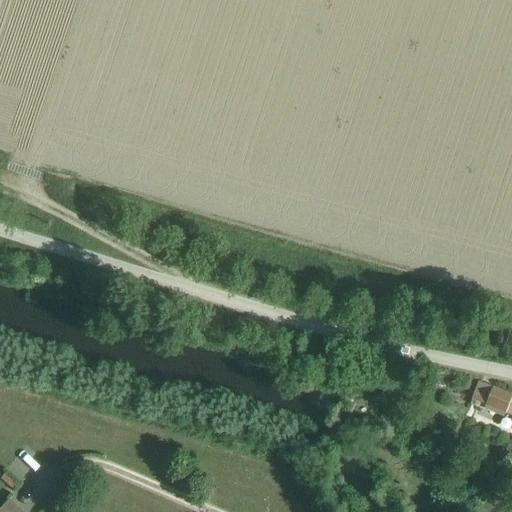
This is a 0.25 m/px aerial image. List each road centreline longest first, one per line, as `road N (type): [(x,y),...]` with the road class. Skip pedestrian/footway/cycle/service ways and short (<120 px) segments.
road 1 (unclassified): [(511,373),(330,332),(0,231)]
road 2 (track): [(0,187),(70,216),(200,292)]
